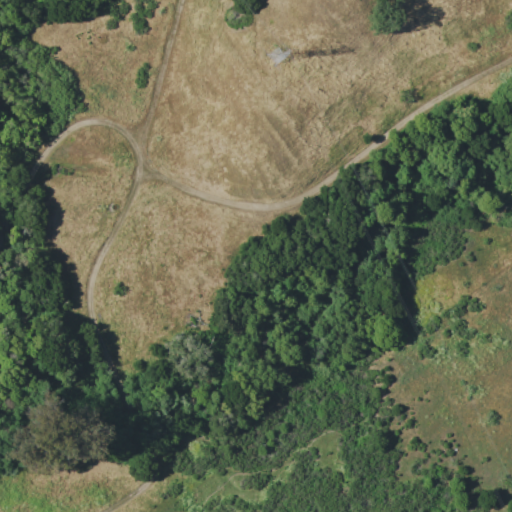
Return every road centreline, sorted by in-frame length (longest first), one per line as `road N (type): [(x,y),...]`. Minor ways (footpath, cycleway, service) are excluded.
road 1 (track): [(511,60),(249,194),(146,169),(93,302),(133,413)]
road 2 (track): [(0,268),(29,179),(52,143),(87,120),(124,137),(146,169)]
road 3 (track): [(133,413),(155,475),(105,511)]
